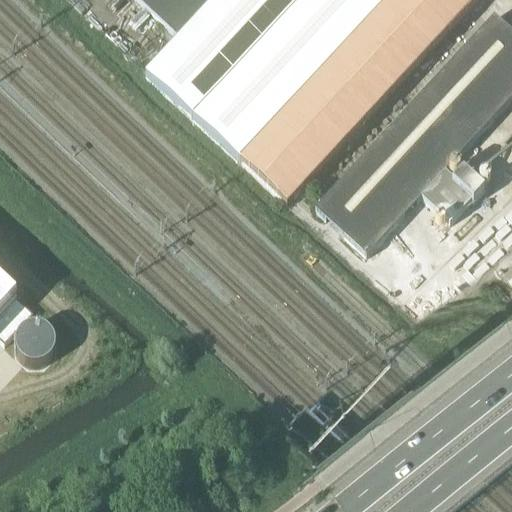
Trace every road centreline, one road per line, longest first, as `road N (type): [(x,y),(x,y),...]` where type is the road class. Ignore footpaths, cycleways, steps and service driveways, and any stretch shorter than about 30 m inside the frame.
road 1 (primary): [(511,371),(338,511)]
road 2 (primary): [(408,511),(511,428)]
